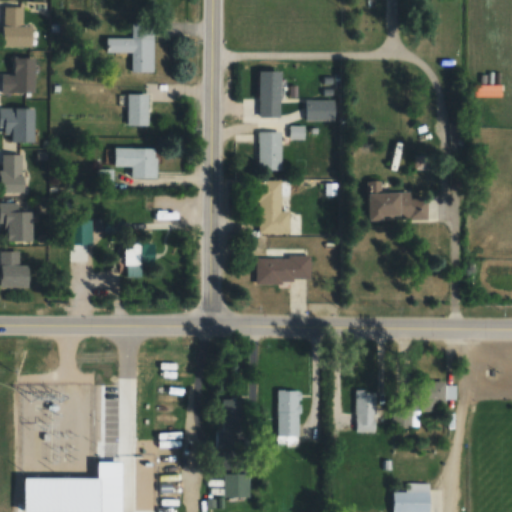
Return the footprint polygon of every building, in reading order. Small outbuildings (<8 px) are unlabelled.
[(1,47),(33,47),(33,25),(22,25),(22,6),(1,6),(1,47)] [(152,72),(152,23),(130,24),(130,37),(105,38),(105,53),(129,53),(130,72),(152,72)] [(34,58),(13,58),(13,75),(0,74),(0,93),(34,93),(34,58)] [(280,117),(280,70),(258,70),(258,117),(280,117)] [(126,93),(126,126),(148,126),(148,93),(126,93)] [(305,99),(305,121),(334,121),(334,99),(305,99)] [(33,141),(33,108),(0,108),(0,130),(6,130),(6,141),(33,141)] [(280,170),(280,132),(257,132),(257,170),(280,170)] [(154,178),(154,147),(113,147),(113,167),(130,167),(130,178),(154,178)] [(0,192),(23,192),(23,154),(0,154),(0,192)] [(258,232),(288,232),(288,210),(280,210),(280,180),(258,180),(258,232)] [(368,219),(426,218),(425,190),(379,191),(379,180),(368,181),(368,219)] [(31,211),(17,211),(17,202),(0,202),(0,222),(6,223),(6,241),(31,241),(31,211)] [(124,243),(124,278),(140,278),(140,264),(148,264),(148,243),(124,243)] [(18,263),(18,250),(0,249),(0,286),(28,287),(28,263),(18,263)] [(309,281),(309,255),(254,255),(254,281),(309,281)] [(415,382),(415,402),(453,402),(453,382),(415,382)] [(374,431),(374,388),(353,388),(353,431),(374,431)] [(275,445),(298,445),(298,389),(275,389),(275,445)] [(214,445),(239,445),(239,398),(220,398),(220,430),(214,430),(214,445)] [(406,404),(393,404),(393,426),(406,426),(406,404)] [(248,497),(248,473),(223,473),(223,498),(248,497)] [(392,491),(391,511),(428,511),(429,482),(408,482),(408,491),(392,491)]
